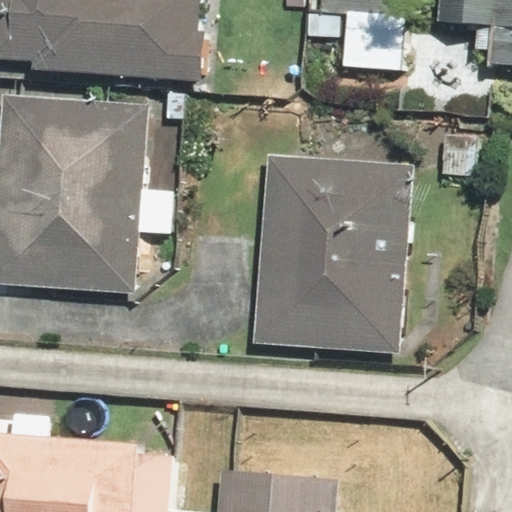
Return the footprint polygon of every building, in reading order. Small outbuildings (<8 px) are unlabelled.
[(0,0),(0,59),(23,60),(22,73),(201,81),(203,33),(197,33),(198,0),(0,0)] [(511,0),(322,0),(322,11),(308,11),(307,33),(343,35),(342,65),(412,68),(414,37),(399,36),(400,0),(463,0),(462,30),(477,30),(476,51),(488,51),(487,70),(511,70),(511,0)] [(0,286),(138,292),(141,234),(178,235),(180,192),(142,191),(146,101),(3,95),(0,176),(0,286)] [(269,161),(255,344),(408,356),(416,167),(269,161)] [(0,511),(182,511),(184,456),(142,455),(142,439),(0,435),(0,511)] [(338,511),(340,476),(219,470),(216,511),(338,511)]
